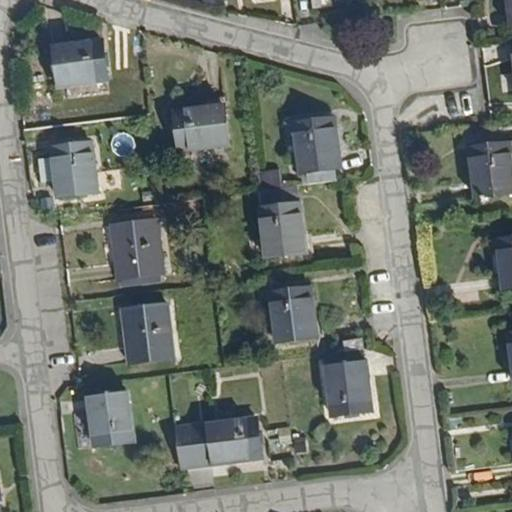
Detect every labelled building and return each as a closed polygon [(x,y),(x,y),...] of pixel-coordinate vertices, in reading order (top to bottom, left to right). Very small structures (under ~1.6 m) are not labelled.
[(310,0),(313,13),(334,12),(332,0),(310,0)] [(483,46),(483,59),(506,58),(506,45),(483,46)] [(69,100),(115,93),(111,54),(64,58),(69,100)] [(511,76),(511,75),(500,76),(503,98),(511,97),(511,76)] [(193,173),(238,165),(231,126),(187,133),(193,173)] [(311,196),(350,188),(343,142),(303,148),(311,196)] [(68,218),(109,214),(104,163),(63,167),(62,175),(52,176),(53,200),(66,200),(68,218)] [(511,218),(511,165),(477,169),(485,222),(511,218)] [(314,280),(309,228),(268,233),(275,285),(314,280)] [(177,301),(169,243),(125,249),(132,307),(177,301)] [(326,356),(318,307),(279,312),(283,361),(326,356)] [(187,377),(182,325),(135,331),(141,383),(187,377)] [(375,432),(368,380),(331,386),(338,437),(375,432)] [(95,448),(134,442),(127,395),(88,401),(95,448)] [(272,479),(268,439),(195,449),(200,488),(272,479)]
